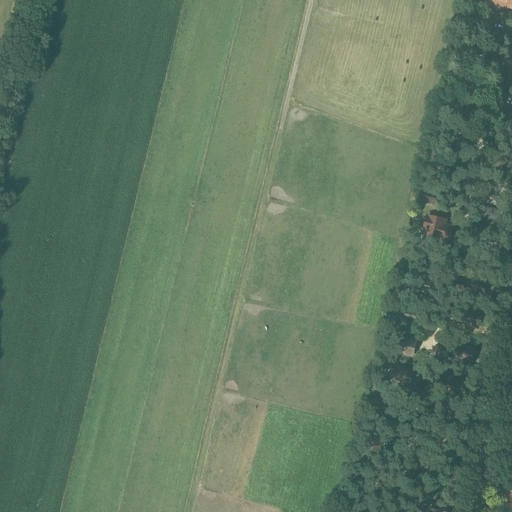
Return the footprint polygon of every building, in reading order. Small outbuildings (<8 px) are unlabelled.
[(511,0),(491,0),(507,4),(506,9),(511,10),(511,0)] [(491,32),(494,18),(479,15),(479,13),(468,10),(468,12),(465,11),(465,10),(458,8),(455,23),(491,32)] [(496,64),(499,48),(463,40),(460,56),(496,64)] [(460,85),(480,90),(483,79),(463,74),(460,85)] [(466,100),(458,98),(446,95),(443,106),(455,109),(463,112),(466,100)] [(448,137),(467,142),(470,130),(451,126),(448,137)] [(495,152),(493,163),(505,165),(507,155),(495,152)] [(459,160),(441,156),(438,170),(456,173),(459,160)] [(444,184),(441,196),(458,201),(460,193),(453,191),(454,187),(444,184)] [(423,191),(420,201),(435,204),(438,194),(423,191)] [(497,233),(501,218),(491,216),(492,212),(480,209),(479,214),(476,213),(471,232),(480,234),(481,229),(497,233)] [(426,219),(424,228),(426,229),(426,231),(427,231),(426,241),(439,243),(441,236),(451,238),(451,236),(453,236),(454,231),(452,231),(453,229),(443,227),(444,220),(430,217),(430,219),(426,219)] [(466,291),(465,293),(484,297),(487,281),(486,281),(469,277),(466,291)] [(436,283),(422,279),(419,290),(433,294),(436,283)] [(415,326),(419,308),(399,304),(395,321),(415,326)] [(479,330),(483,313),(463,308),(459,326),(479,330)] [(395,352),(395,353),(413,357),(417,341),(398,337),(398,338),(395,352)] [(456,345),(453,358),(470,363),(474,349),(456,345)] [(394,366),(390,382),(410,387),(414,370),(394,366)] [(445,395),(465,399),(468,381),(448,377),(445,395)] [(390,400),(377,397),(374,410),(386,413),(390,400)] [(448,412),(444,424),(439,422),(435,433),(447,437),(450,425),(456,427),(459,415),(448,412)] [(370,438),(367,450),(379,453),(382,441),(370,438)] [(424,459),(419,474),(428,477),(433,462),(424,459)] [(373,477),(371,487),(386,491),(388,482),(373,477)] [(428,502),(426,511),(444,511),(446,505),(428,502)]
